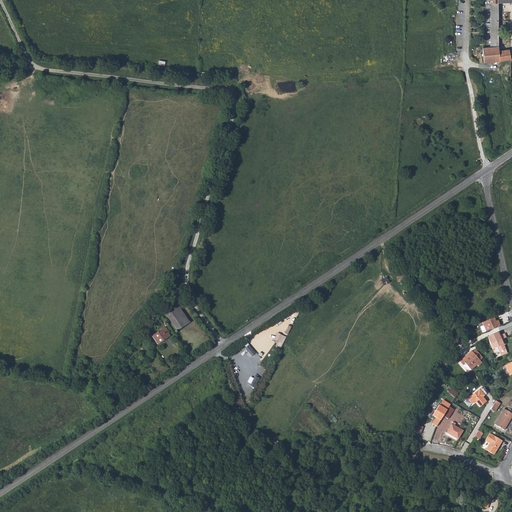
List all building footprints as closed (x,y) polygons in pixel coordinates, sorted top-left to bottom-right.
[(495,3),(506,3),(506,2),(506,0),(486,0),(486,23),(487,48),(496,47),(495,3)] [(480,63),(497,62),(496,52),(496,47),(487,48),(480,49),(479,49),(480,63)] [(497,62),(509,58),(506,50),(496,52),(497,62)] [(192,322),(180,303),(168,312),(180,330),(192,322)] [(494,317),(482,322),(486,331),(500,325),(498,320),(496,320),(494,317)] [(173,334),(167,326),(154,334),(160,343),(173,334)] [(286,337),(277,333),(273,340),(277,342),(275,347),(280,349),(286,337)] [(491,340),(494,346),(500,343),(503,342),(502,339),(504,339),(507,337),(505,333),(500,336),(493,339),(491,340)] [(239,355),(248,348),(244,344),(236,351),(239,355)] [(473,352),(472,351),(460,362),(464,365),(466,364),(472,371),(478,366),(479,367),(483,363),(481,361),(484,358),(476,349),(473,352)] [(451,388),(449,393),(457,396),(459,391),(451,388)] [(486,396),(481,389),(469,399),(473,404),(476,402),(481,407),(488,402),(484,397),(486,396)] [(444,400),(435,416),(443,421),(445,417),(449,419),(455,409),(450,407),(451,405),(444,400)] [(511,415),(511,414),(504,409),(494,425),(503,430),(511,415)] [(453,422),(447,432),(458,438),(463,430),(455,425),(456,423),(453,422)] [(413,431),(421,433),(423,426),(415,423),(413,431)] [(488,443),(484,449),(493,454),(496,449),(495,449),(496,448),(497,448),(501,440),(489,433),(484,440),(488,443)] [(280,441),(274,439),(271,446),(280,449),(287,452),(288,452),(299,455),(301,447),(295,446),(296,445),(290,445),(291,443),(292,441),(285,438),(283,443),(280,441)] [(334,446),(321,444),(320,451),(333,453),(334,446)] [(481,506),(484,507),(485,502),(489,504),(491,497),(485,495),(481,506)]
